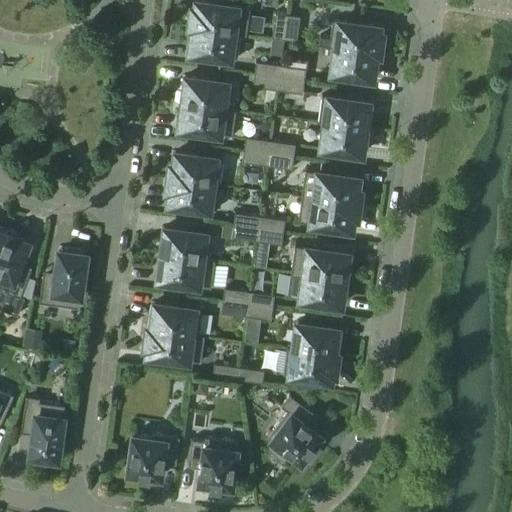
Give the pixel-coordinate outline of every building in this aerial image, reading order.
[(192,6),(189,26),(246,34),(250,8),(196,0),(195,7),(192,6)] [(284,38),(288,13),(276,11),(272,37),(284,38)] [(301,15),(288,13),(284,38),(297,40),(301,15)] [(380,26),(332,19),(330,37),(320,35),(319,43),(379,52),(382,33),(379,32),(380,26)] [(246,35),(246,34),(189,26),(189,27),(192,27),(189,52),(237,59),(240,34),(246,35)] [(379,53),(379,52),(319,43),(319,45),(335,47),(331,72),(373,78),(376,53),(379,53)] [(279,77),(281,64),(256,61),(254,73),(279,77)] [(306,68),(281,64),(279,77),(304,80),(306,68)] [(277,89),(279,77),(254,73),(252,86),(277,89)] [(181,88),(179,101),(236,109),(236,108),(224,107),(227,81),(186,76),(184,88),(181,88)] [(302,93),(304,80),(279,77),(277,89),(302,93)] [(322,95),(318,121),(369,128),(371,114),(368,114),(369,101),(322,95)] [(232,135),(236,109),(179,101),(177,115),(180,115),(178,128),(232,135)] [(367,141),(369,128),(318,121),(324,122),(321,147),(362,153),(364,141),(367,141)] [(269,152),(270,140),(245,136),(243,149),(269,152)] [(296,143),(270,140),(269,152),(294,156),(296,143)] [(267,165),(269,152),(243,149),(242,161),(267,165)] [(170,163),(168,177),(219,184),(223,158),(175,151),(173,164),(170,163)] [(292,168),(294,156),(269,152),(267,165),(292,168)] [(357,189),(359,177),(305,169),(302,195),(359,203),(360,190),(357,189)] [(215,210),(219,184),(168,177),(166,190),(170,190),(168,203),(215,210)] [(357,216),(359,203),(302,195),(298,221),(352,229),(354,216),(357,216)] [(258,228),(260,215),(235,212),(233,224),(258,228)] [(285,219),(260,215),(258,228),(283,231),(285,219)] [(256,240),(258,228),(233,224),(231,237),(256,240)] [(160,239),(158,252),(215,260),(215,259),(209,258),(212,233),(165,227),(163,239),(160,239)] [(282,244),(283,231),(258,228),(256,240),(282,244)] [(18,234),(4,229),(0,239),(0,288),(7,292),(1,309),(18,315),(25,297),(21,295),(29,273),(18,268),(28,241),(16,237),(18,234)] [(294,245),(291,271),(348,279),(350,265),(347,265),(348,252),(294,245)] [(78,307),(86,253),(83,253),(84,250),(81,249),(62,247),(62,250),(59,250),(55,278),(43,276),(39,302),(78,307)] [(211,286),(215,260),(158,252),(156,265),(159,266),(157,278),(211,286)] [(346,292),(348,279),(291,271),(287,297),(341,304),(343,292),(346,292)] [(248,303),(249,291),(224,287),(222,300),(248,303)] [(275,294),(249,291),(248,303),(273,307),(275,294)] [(246,316),(248,303),(222,300),(221,312),(246,316)] [(147,326),(147,327),(204,336),(204,335),(198,334),(202,309),(154,302),(151,327),(147,326)] [(271,319),(273,307),(248,303),(246,316),(271,319)] [(287,346),(287,347),(337,354),(338,353),(335,352),(338,328),(297,322),(293,347),(287,346)] [(201,361),(204,336),(147,327),(145,347),(148,347),(147,354),(201,361)] [(335,374),(337,354),(287,347),(283,373),(331,380),(332,373),(335,374)] [(237,379),(239,366),(214,363),(212,375),(237,379)] [(264,370),(239,366),(237,379),(262,382),(264,370)] [(209,379),(193,376),(191,392),(202,393),(207,390),(209,379)] [(14,394),(0,388),(0,416),(3,418),(14,394)] [(308,452),(310,453),(316,445),(315,443),(322,434),(312,427),(312,426),(310,425),(318,415),(289,394),(281,405),(287,410),(267,436),(274,441),(269,449),(284,460),(290,453),(301,461),(308,452)] [(57,458),(65,405),(40,401),(40,397),(26,395),(22,425),(34,426),(31,454),(33,455),(33,458),(54,461),(55,458),(57,458)] [(139,473),(139,475),(149,477),(149,475),(161,476),(163,464),(163,462),(176,464),(180,437),(155,433),(154,437),(132,434),(127,472),(139,473)] [(210,483),(210,485),(220,487),(221,485),(232,486),(238,441),(205,436),(204,440),(191,438),(188,465),(200,467),(200,469),(199,482),(210,483)]
